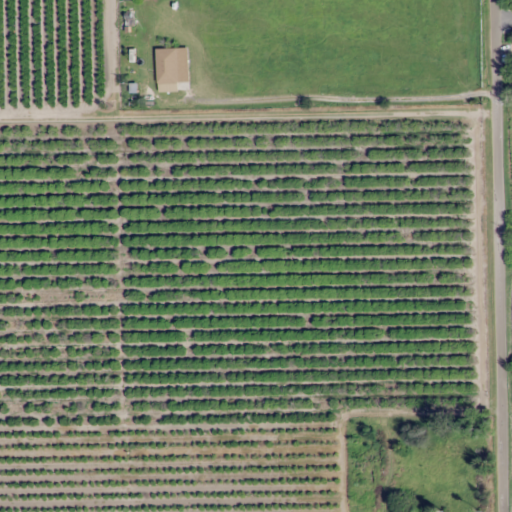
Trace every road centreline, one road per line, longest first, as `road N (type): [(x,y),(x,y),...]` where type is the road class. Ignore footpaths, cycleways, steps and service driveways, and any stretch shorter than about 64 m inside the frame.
road 1 (track): [(0,93),(494,92)]
road 2 (residential): [(494,92),(491,0),(139,90)]
road 3 (residential): [(505,511),(494,92)]
